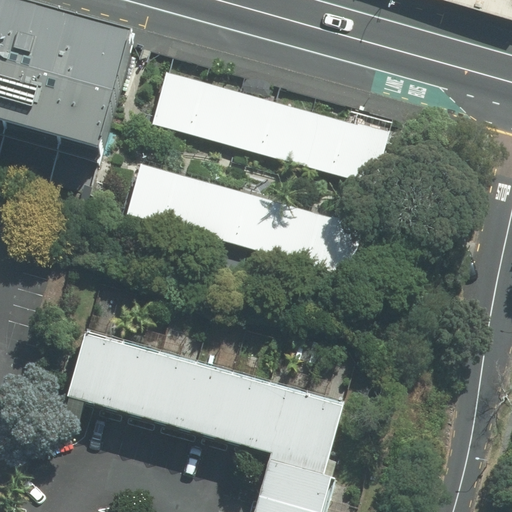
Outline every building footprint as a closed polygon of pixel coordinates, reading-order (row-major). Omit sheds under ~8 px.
[(511,0),(449,0),(511,17),(511,0)] [(0,138),(102,167),(134,49),(25,19),(0,11),(0,138)] [(376,190),(391,136),(166,77),(152,131),(376,190)] [(143,168),(129,222),(353,281),(367,227),(143,168)] [(261,511),(323,511),(337,466),(329,463),(343,413),(92,342),(77,396),(278,452),(261,511)]
